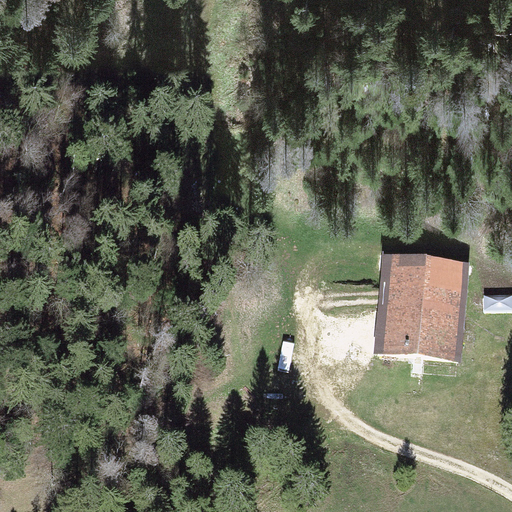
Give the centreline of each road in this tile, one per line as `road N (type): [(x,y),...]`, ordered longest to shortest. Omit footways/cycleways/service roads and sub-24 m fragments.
road 1 (track): [(207,0),(201,83),(210,123),(316,378)]
road 2 (track): [(316,378),(352,423),(511,492)]
